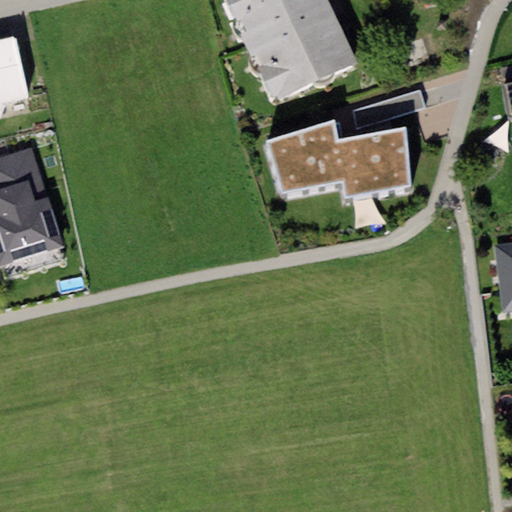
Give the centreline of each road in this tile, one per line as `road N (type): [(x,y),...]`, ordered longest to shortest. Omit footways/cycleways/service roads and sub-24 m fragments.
road 1 (track): [(446,189),(415,227),(360,250),(0,321)]
road 2 (unclassified): [(500,511),(466,239),(446,189)]
road 3 (residential): [(502,0),(489,19),(446,189)]
